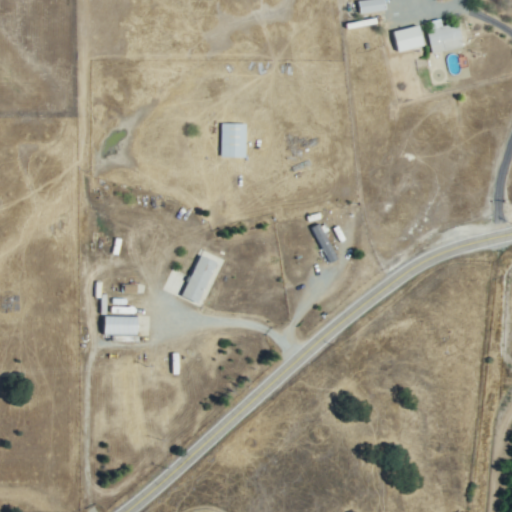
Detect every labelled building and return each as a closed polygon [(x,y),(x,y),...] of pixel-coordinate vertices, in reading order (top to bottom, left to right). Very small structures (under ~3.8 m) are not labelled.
[(429,31),(458,24),(462,46),(433,52),(429,31)] [(245,125),(245,156),(223,156),(223,125),(245,125)] [(319,224),(337,259),(330,262),(313,228),(319,224)] [(184,296),(200,258),(214,264),(198,302),(184,296)] [(135,334),(105,334),(105,318),(135,318),(135,334)]
